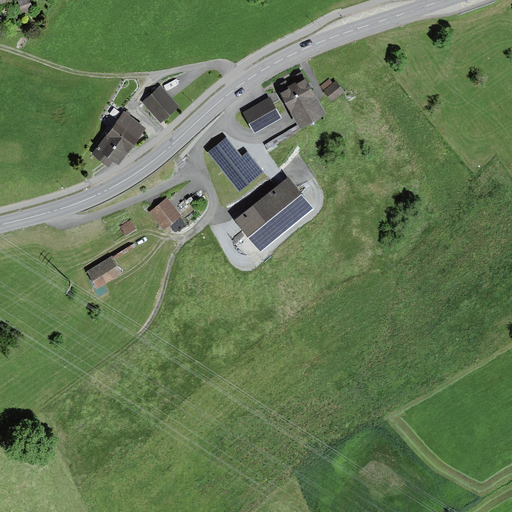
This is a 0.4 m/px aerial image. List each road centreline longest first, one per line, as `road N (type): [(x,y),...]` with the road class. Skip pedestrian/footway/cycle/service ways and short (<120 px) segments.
road 1 (secondary): [(444,0),(275,62),(142,172),(91,199),(0,226)]
road 2 (track): [(137,335),(0,440)]
road 3 (track): [(142,75),(72,71),(0,47)]
